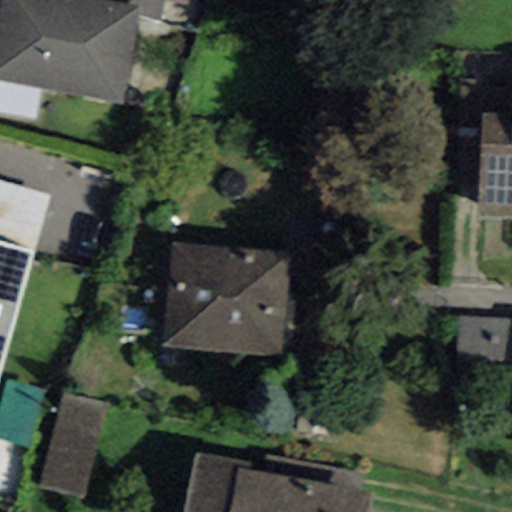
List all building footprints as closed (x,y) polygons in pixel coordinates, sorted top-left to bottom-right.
[(0,0),(0,82),(121,106),(139,16),(141,5),(110,0),(0,0)] [(163,20),(166,0),(110,0),(141,5),(139,16),(163,20)] [(480,218),(511,219),(511,118),(484,117),(480,218)] [(50,196),(0,181),(0,243),(33,253),(50,196)] [(0,243),(0,368),(33,253),(0,243)] [(164,347),(285,359),(295,257),(174,245),(164,347)] [(511,318),(457,318),(456,367),(511,368),(511,318)] [(82,498),(105,405),(64,395),(41,488),(82,498)] [(364,511),(368,494),(253,472),(255,462),(195,451),(182,511),(364,511)]
